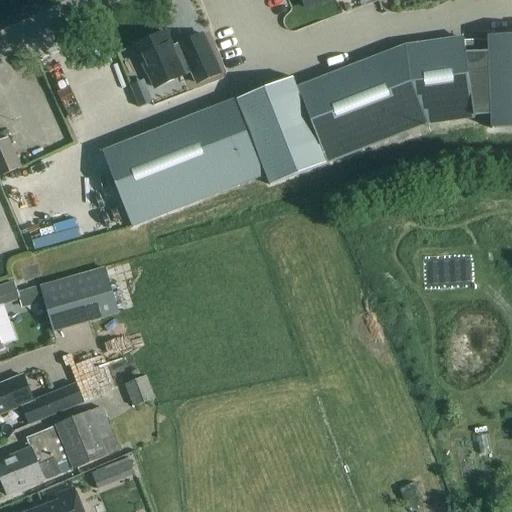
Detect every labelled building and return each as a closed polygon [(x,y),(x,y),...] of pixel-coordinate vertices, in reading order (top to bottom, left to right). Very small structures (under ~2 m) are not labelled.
[(302,0),(306,8),(328,0),(302,0)] [(172,51),(165,36),(137,48),(142,61),(140,62),(147,78),(149,77),(155,92),(191,77),(188,70),(199,65),(190,43),(172,51)] [(407,48),(308,89),(299,92),(293,78),(104,155),(134,228),(267,176),(272,189),(428,128),(476,122),(476,119),(492,118),(492,132),(511,131),(511,37),(490,38),(491,44),(466,44),(466,41),(407,48)] [(144,82),(131,87),(139,108),(152,103),(144,82)] [(0,178),(22,169),(9,139),(0,142),(0,178)] [(39,294),(53,338),(118,317),(104,273),(39,294)] [(0,307),(13,304),(13,303),(20,301),(23,310),(39,305),(41,304),(37,288),(33,289),(17,294),(14,285),(14,284),(0,288),(0,307)] [(0,384),(0,415),(22,407),(27,405),(16,378),(0,384)] [(134,408),(155,400),(147,378),(126,386),(134,408)] [(27,405),(22,407),(30,425),(83,403),(75,385),(33,402),(27,405)] [(75,469),(118,451),(100,408),(24,441),(28,450),(0,461),(0,481),(7,498),(61,475),(57,466),(71,460),(75,469)] [(80,511),(72,490),(55,497),(57,502),(31,511),(80,511)]
